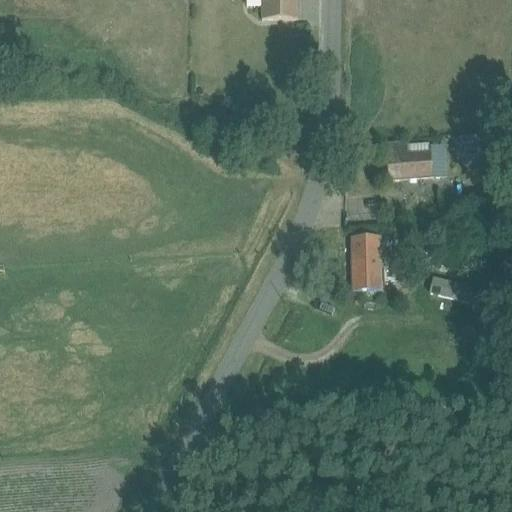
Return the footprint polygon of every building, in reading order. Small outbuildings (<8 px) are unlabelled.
[(260,0),(261,22),(298,22),(297,0),(260,0)] [(393,182),(446,179),(444,147),(430,148),(430,145),(407,146),(407,144),(385,146),(388,191),(394,190),(393,182)] [(504,208),(502,193),(482,196),(483,211),(504,208)] [(395,264),(394,238),(352,240),(353,291),(379,290),(379,264),(395,264)] [(428,301),(463,302),(464,285),(428,283),(428,301)]
